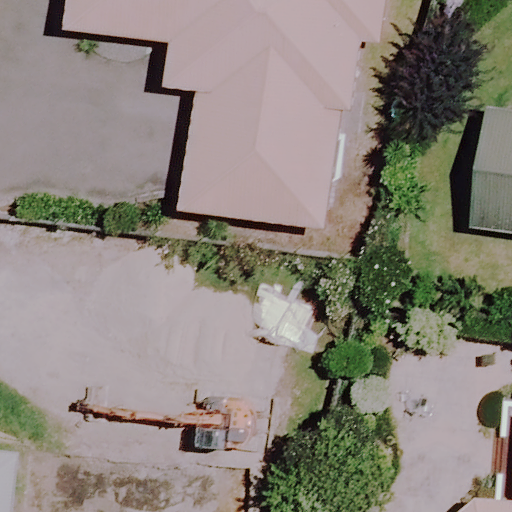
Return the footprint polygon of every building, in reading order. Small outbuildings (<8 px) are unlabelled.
[(166,86),(210,92),(195,205),(338,224),(364,36),(387,39),(391,0),(68,0),(65,26),(172,40),(166,86)] [(511,124),(494,122),(484,226),(511,228),(511,124)] [(265,511),(284,323),(114,307),(94,509),(122,511),(265,511)] [(0,511),(22,511),(28,455),(0,452),(0,511)] [(511,511),(511,492),(489,492),(467,511),(511,511)]
